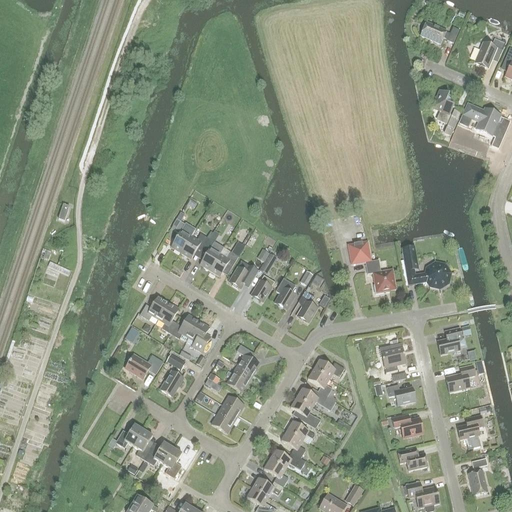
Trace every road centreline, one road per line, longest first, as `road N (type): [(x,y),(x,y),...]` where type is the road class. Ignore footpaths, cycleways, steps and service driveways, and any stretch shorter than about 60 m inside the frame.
road 1 (residential): [(460,511),(414,314)]
road 2 (residential): [(298,360),(159,276)]
road 3 (residential): [(237,464),(118,390)]
road 4 (residential): [(298,360),(321,332),(414,314)]
road 5 (residential): [(237,464),(298,360)]
road 6 (residential): [(511,282),(496,214),(511,166)]
